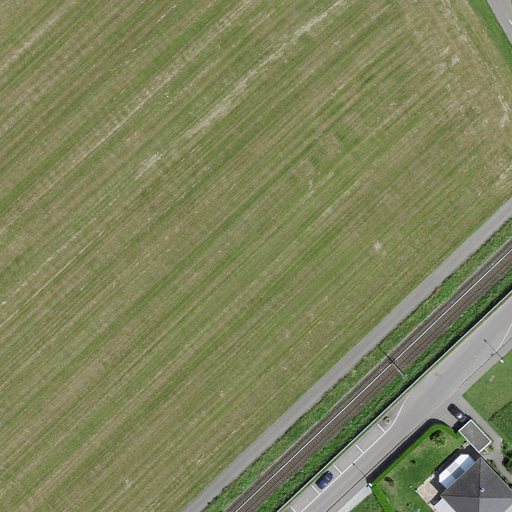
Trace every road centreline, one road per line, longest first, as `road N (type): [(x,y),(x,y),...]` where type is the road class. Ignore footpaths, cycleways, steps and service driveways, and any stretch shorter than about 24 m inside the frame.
road 1 (track): [(187,511),(511,203)]
road 2 (residential): [(305,511),(511,321)]
